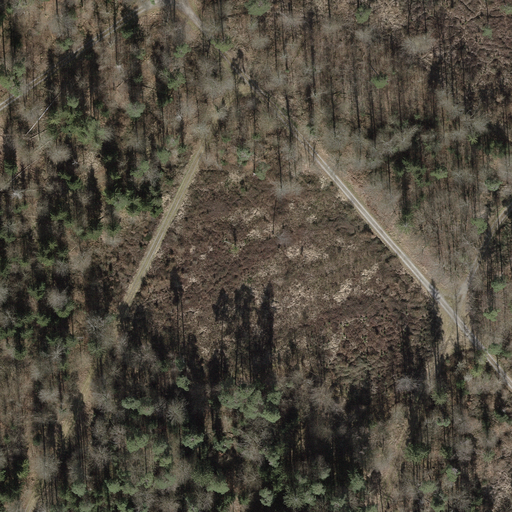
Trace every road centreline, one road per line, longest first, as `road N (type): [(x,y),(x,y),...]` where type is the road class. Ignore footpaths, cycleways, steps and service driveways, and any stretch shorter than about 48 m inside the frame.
road 1 (track): [(180,0),(328,162),(511,385)]
road 2 (track): [(240,74),(36,511)]
road 3 (track): [(382,511),(456,320),(511,219)]
road 4 (track): [(165,0),(0,113)]
